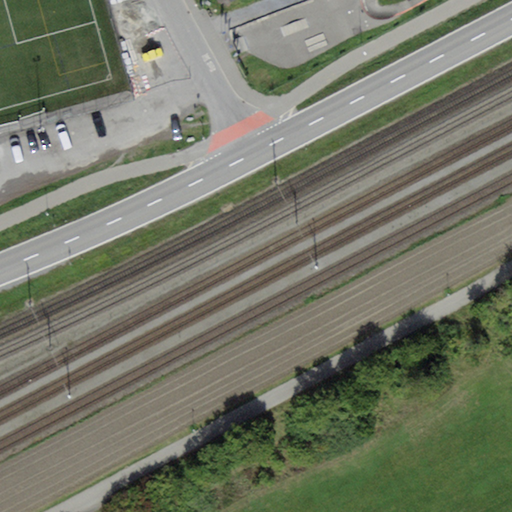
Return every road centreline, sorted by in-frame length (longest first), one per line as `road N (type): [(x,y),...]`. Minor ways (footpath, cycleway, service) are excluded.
road 1 (unclassified): [(511,271),(65,511)]
road 2 (primary): [(511,18),(249,154)]
road 3 (primary): [(249,154),(0,269)]
road 4 (residential): [(249,154),(175,0)]
